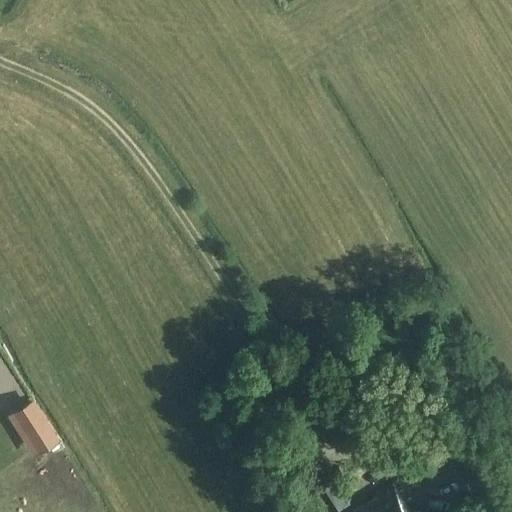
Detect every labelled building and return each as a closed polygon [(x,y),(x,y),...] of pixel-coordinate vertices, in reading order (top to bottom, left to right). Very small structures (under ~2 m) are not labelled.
[(419,381),(395,411),(422,432),(436,414),(427,407),(436,395),(419,381)] [(10,400),(31,443),(57,430),(36,387),(10,400)] [(345,450),(330,460),(341,478),(342,477),(351,491),(365,482),(345,450)] [(329,461),(318,468),(338,499),(349,492),(329,461)] [(408,511),(391,482),(375,491),(378,495),(348,511),(408,511)]
